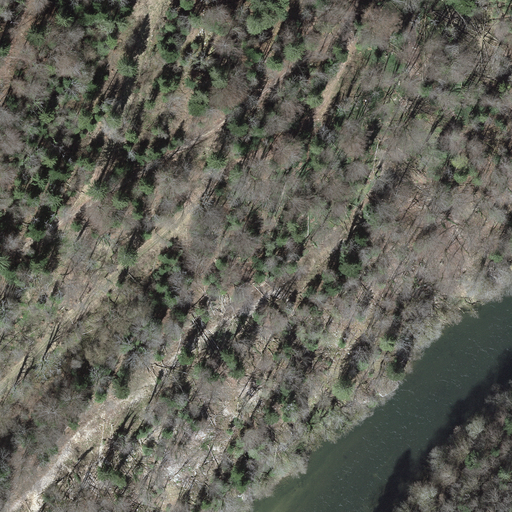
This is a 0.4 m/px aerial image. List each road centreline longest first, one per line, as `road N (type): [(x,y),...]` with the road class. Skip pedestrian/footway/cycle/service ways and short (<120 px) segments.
road 1 (track): [(0,399),(144,250),(299,121),(336,72),(356,0)]
road 2 (track): [(342,36),(116,198),(0,265)]
